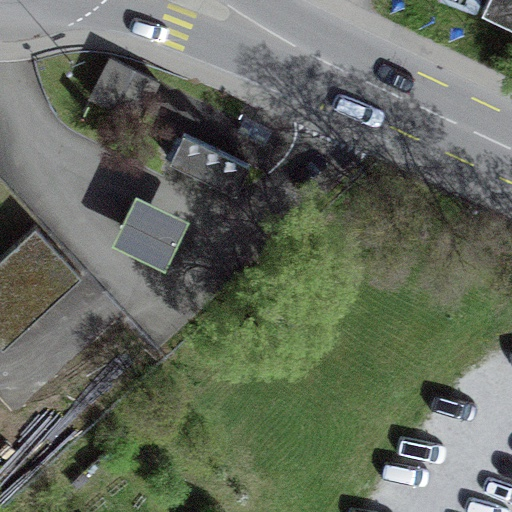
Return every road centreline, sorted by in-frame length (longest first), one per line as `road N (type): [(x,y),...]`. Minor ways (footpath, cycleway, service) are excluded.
road 1 (primary): [(182,0),(511,153)]
road 2 (residential): [(171,312),(47,195),(0,81)]
